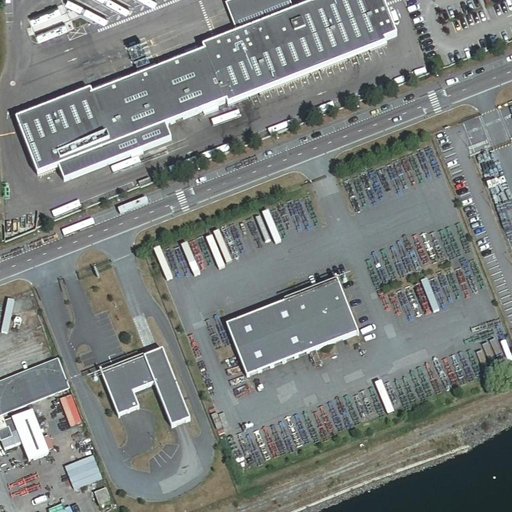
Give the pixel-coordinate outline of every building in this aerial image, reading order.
[(93,97),(91,92),(16,121),(38,177),(59,169),(65,183),(171,141),(166,127),(227,103),(228,107),(387,45),(385,41),(397,37),(382,0),(326,0),(293,13),(287,0),(235,0),(224,4),(236,35),(203,48),(205,53),(158,71),(156,66),(137,73),(139,79),(93,97)] [(358,338),(337,284),(226,327),(247,381),(358,338)] [(191,425),(162,353),(153,357),(101,378),(118,420),(138,412),(131,396),(153,387),(172,433),(182,428),(191,425)] [(69,389),(58,362),(0,385),(0,438),(2,443),(13,438),(12,434),(17,433),(12,421),(13,420),(7,422),(4,416),(10,413),(69,389)] [(13,420),(10,413),(4,416),(7,422),(13,420)] [(48,456),(31,413),(12,421),(17,433),(28,463),(48,456)] [(13,438),(2,443),(5,451),(21,445),(17,436),(13,438)] [(112,504),(106,490),(95,495),(100,508),(112,504)]
